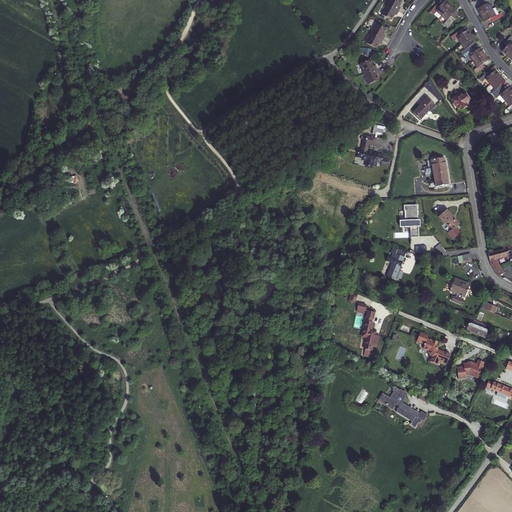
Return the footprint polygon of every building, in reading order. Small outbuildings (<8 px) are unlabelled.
[(401,0),(390,0),(388,5),(400,12),(401,8),(399,7),(403,1),(401,0)] [(477,9),(481,16),(492,9),(489,3),(493,1),(492,0),(485,0),(482,2),(483,5),(477,9)] [(436,13),(442,18),(451,7),(445,2),(440,8),(437,6),(430,13),(433,16),(436,13)] [(395,14),(398,16),(400,12),(388,5),(382,15),(392,20),(395,14)] [(444,26),(447,28),(453,20),(451,18),(456,12),(451,7),(442,18),(447,22),(444,26)] [(492,22),(502,17),(500,13),(496,16),(492,9),(481,16),(484,22),(490,19),(492,22)] [(379,24),(373,34),(384,40),(386,37),(384,35),(388,29),(379,24)] [(460,33),(451,39),(453,43),(458,39),(462,46),(462,45),(465,44),(473,38),(469,32),(462,36),(460,33)] [(367,43),(377,49),(380,42),(383,43),(384,40),(373,34),(367,43)] [(503,51),(508,56),(511,50),(511,42),(511,41),(511,39),(511,36),(511,35),(504,43),(507,46),(503,51)] [(477,45),(473,38),(465,44),(462,45),(462,46),(466,52),(462,55),(464,57),(473,51),(471,48),(477,45)] [(471,58),(475,64),(485,57),(481,51),(475,55),(473,51),(464,57),(466,60),(471,58)] [(478,70),(477,70),(479,74),(485,70),(483,66),(489,62),(485,57),(475,64),(478,70)] [(361,64),(365,75),(377,70),(375,66),(373,67),(371,60),(365,63),(364,62),(361,63),(362,64),(361,64)] [(369,85),(379,81),(376,75),(378,74),(377,70),(365,75),(369,85)] [(487,79),(491,85),(501,76),(497,71),(491,76),(489,73),(482,79),(481,80),(483,83),(487,79)] [(493,93),(495,95),(503,88),(501,86),(506,81),(501,76),(491,85),(496,90),(493,93)] [(430,81),(426,86),(436,96),(437,95),(435,93),(435,92),(432,89),(435,86),(430,81)] [(501,95),(505,100),(511,93),(511,87),(510,85),(505,90),(503,88),(495,95),(497,98),(501,95)] [(456,94),(459,104),(462,103),(463,106),(468,104),(469,106),(475,104),(470,90),(466,92),(465,91),(456,94)] [(437,106),(429,98),(415,113),(422,119),(430,110),(431,111),(437,106)] [(373,135),(378,136),(378,133),(384,134),(385,127),(374,125),(373,135)] [(496,132),(489,134),(489,135),(492,141),(499,139),(496,132)] [(390,160),(384,160),(385,156),(379,155),(378,156),(375,155),(375,153),(369,152),(370,146),(374,147),(375,139),(364,138),(362,152),(359,152),(359,156),(360,156),(359,160),(364,160),(364,161),(368,162),(367,168),(374,169),(375,163),(383,164),(383,166),(389,167),(390,160)] [(436,187),(449,185),(445,158),(428,161),(429,166),(433,166),(436,187)] [(418,222),(417,206),(403,207),(404,213),(405,213),(406,222),(399,223),(400,229),(410,229),(410,233),(410,238),(411,245),(411,238),(419,238),(418,229),(421,228),(420,222),(418,222)] [(438,218),(451,232),(449,233),(454,239),(460,234),(455,228),(459,225),(452,217),(451,217),(446,212),(438,218)] [(384,274),(397,279),(401,271),(396,269),(404,252),(396,248),(391,246),(389,251),(391,252),(393,253),(392,256),(389,255),(386,254),(384,259),(389,262),(384,274)] [(498,272),(500,275),(501,274),(505,272),(497,259),(509,255),(511,262),(511,249),(507,251),(506,247),(491,252),(489,253),(490,255),(490,258),(491,260),(492,262),(495,267),(498,272)] [(467,255),(462,256),(463,263),(472,261),(471,255),(471,254),(467,255)] [(466,284),(452,277),(446,290),(453,293),(452,295),(449,296),(447,300),(457,304),(466,284)] [(367,306),(359,304),(358,312),(366,314),(366,312),(368,312),(370,313),(371,310),(367,309),(367,306)] [(374,320),(368,319),(365,330),(370,331),(366,350),(367,350),(365,357),(371,358),(372,351),(374,352),(375,348),(374,348),(374,347),(378,348),(381,337),(377,336),(377,333),(373,332),(375,323),(373,323),(374,320)] [(468,331),(486,339),(486,337),(487,335),(489,331),(470,323),(469,326),(468,330),(468,331)] [(421,332),(418,340),(422,342),(422,343),(425,345),(424,346),(425,346),(424,349),(429,351),(429,352),(431,358),(432,358),(430,363),(435,365),(436,364),(438,365),(440,361),(443,362),(443,363),(446,365),(451,355),(444,352),(443,352),(439,351),(441,347),(437,345),(434,340),(434,341),(428,338),(429,335),(421,332)] [(465,367),(457,368),(459,379),(466,378),(466,375),(470,375),(470,374),(473,375),(473,376),(478,378),(485,363),(479,360),(477,365),(474,364),(475,363),(471,362),(468,363),(468,364),(464,364),(465,367)] [(507,395),(511,397),(511,390),(499,385),(494,383),(489,381),(487,386),(498,391),(497,396),(505,399),(507,395)] [(420,410),(419,412),(415,410),(414,411),(401,402),(406,393),(401,389),(400,390),(394,386),(392,390),(393,391),(390,397),(384,394),(381,399),(386,402),(386,403),(392,407),(395,403),(398,405),(394,412),(403,417),(404,416),(411,420),(409,423),(414,426),(417,421),(418,422),(421,418),(422,419),(425,414),(420,410)] [(420,399),(423,392),(415,389),(412,396),(420,399)]
